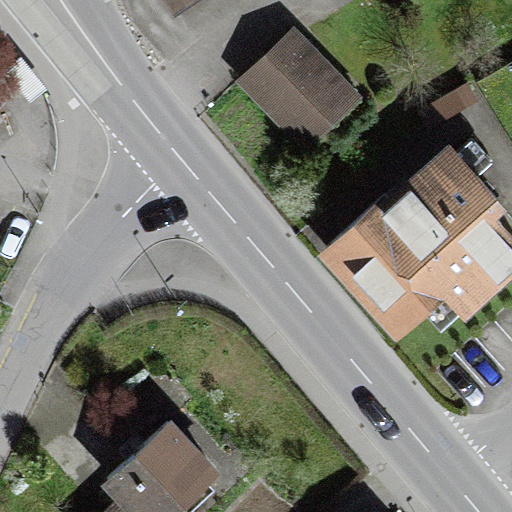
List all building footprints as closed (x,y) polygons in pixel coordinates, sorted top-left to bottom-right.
[(163,0),(175,17),(200,0),(163,0)] [(362,95),(294,26),(237,82),(305,151),(362,95)] [(396,343),(426,316),(441,332),(459,316),(464,322),(511,279),(511,236),(497,220),(508,211),(448,145),(389,197),(387,194),(318,256),(396,343)] [(171,420),(100,486),(114,501),(124,511),(180,511),(221,473),(171,420)] [(124,511),(114,501),(102,511),(124,511)]
